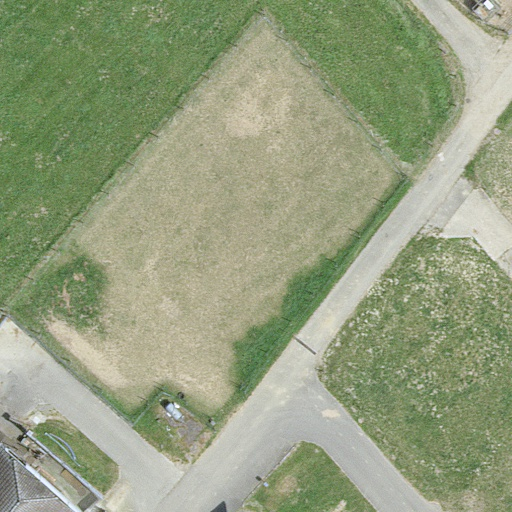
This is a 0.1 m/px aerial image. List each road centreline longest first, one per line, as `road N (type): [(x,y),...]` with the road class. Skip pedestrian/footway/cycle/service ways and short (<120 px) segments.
road 1 (residential): [(184,511),(268,414),(504,92)]
road 2 (residential): [(422,0),(504,92)]
